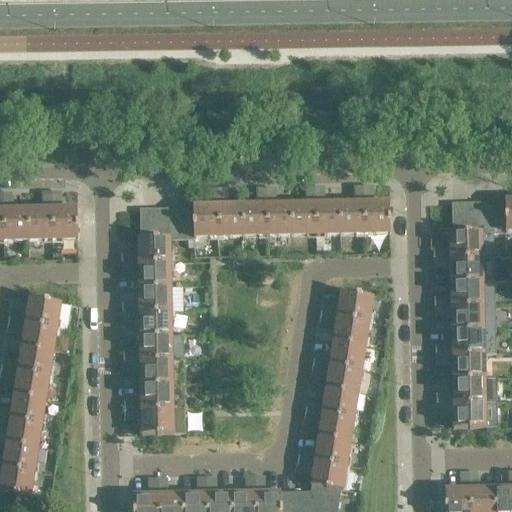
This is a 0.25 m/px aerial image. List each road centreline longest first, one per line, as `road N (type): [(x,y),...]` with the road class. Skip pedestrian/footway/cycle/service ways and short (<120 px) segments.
road 1 (primary): [(0,16),(511,8)]
road 2 (residential): [(107,466),(279,461),(314,274),(414,267)]
road 3 (residential): [(102,165),(410,161)]
road 4 (residential): [(425,462),(414,267)]
road 5 (residential): [(104,273),(107,466)]
road 6 (residential): [(0,299),(4,277),(104,273)]
